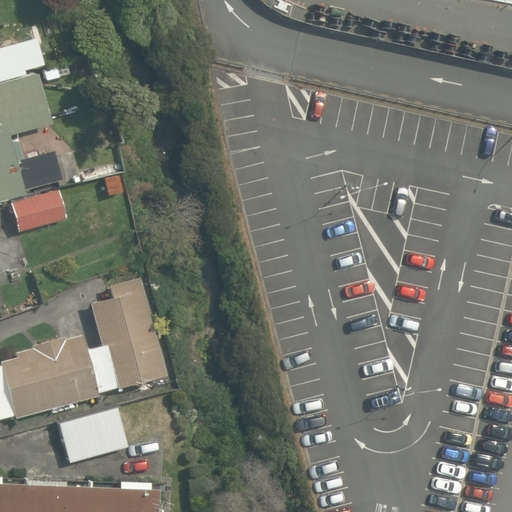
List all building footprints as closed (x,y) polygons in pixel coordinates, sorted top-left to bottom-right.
[(0,80),(19,76),(9,36),(0,38),(0,80)] [(0,197),(57,181),(50,150),(13,159),(6,132),(48,122),(36,71),(19,76),(0,80),(0,197)] [(57,189),(8,201),(16,232),(66,219),(57,189)] [(84,349),(96,392),(161,373),(135,275),(106,283),(110,299),(88,304),(99,345),(84,349)] [(96,392),(84,349),(80,333),(12,352),(14,359),(0,362),(0,365),(13,413),(14,418),(97,396),(96,392)] [(0,416),(13,413),(0,365),(0,416)] [(116,404),(56,420),(68,461),(127,445),(116,404)] [(152,511),(154,489),(0,480),(0,511),(152,511)]
